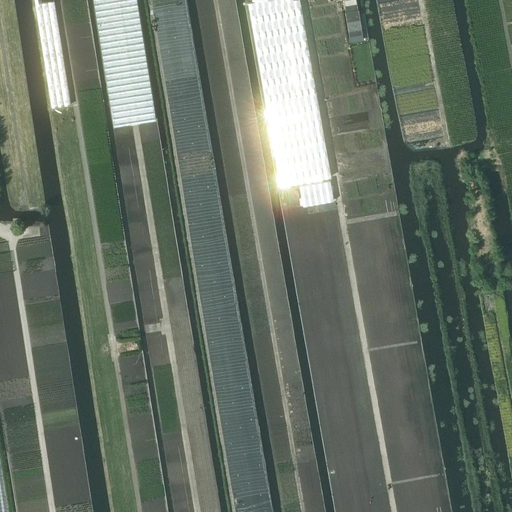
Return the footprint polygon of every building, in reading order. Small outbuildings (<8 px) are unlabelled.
[(41,0),(34,0),(51,108),(71,105),(54,1),(42,3),(41,0)] [(135,0),(93,0),(113,126),(131,123),(137,122),(155,119),(135,0)] [(251,0),(252,1),(247,2),(280,185),(318,179),(324,178),(331,177),(299,0),(251,0)] [(349,36),(362,34),(357,10),(355,0),(343,0),(345,12),(349,36)] [(329,180),(299,185),(302,205),(333,200),(329,180)]
